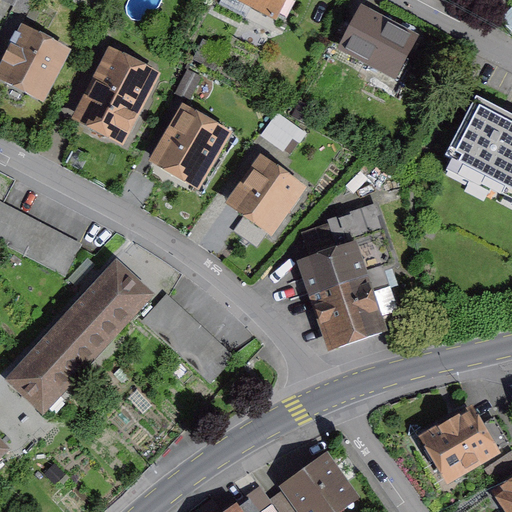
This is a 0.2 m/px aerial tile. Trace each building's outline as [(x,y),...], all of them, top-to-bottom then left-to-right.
[(231,0),(278,24),(290,0),(231,0)] [(421,43),(363,12),(341,52),(399,83),(421,43)] [(24,31),(0,76),(0,83),(46,107),(72,56),(24,31)] [(162,79),(109,51),(70,124),(123,152),(162,79)] [(450,164),(508,194),(511,186),(511,120),(481,105),(450,164)] [(280,111),(264,133),(286,150),(302,128),(280,111)] [(235,139),(184,112),(154,166),(205,194),(235,139)] [(262,161),(229,209),(276,240),(309,192),(262,161)] [(2,206),(0,209),(0,244),(65,277),(81,246),(2,206)] [(357,248),(298,267),(327,358),(386,338),(357,248)] [(119,264),(65,324),(103,358),(157,299),(119,264)] [(169,298),(145,324),(211,386),(235,360),(169,298)] [(65,324),(11,384),(49,418),(103,358),(65,324)] [(475,412),(418,444),(444,492),(502,460),(475,412)] [(0,442),(0,460),(9,452),(0,442)] [(326,458),(278,492),(292,511),(348,511),(360,504),(326,458)] [(511,511),(511,491),(497,501),(503,511),(511,511)]
